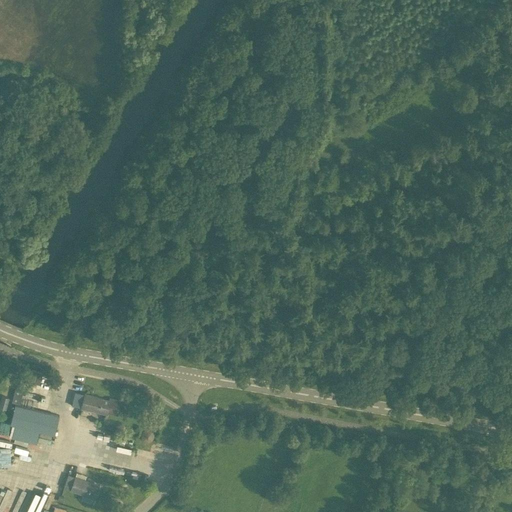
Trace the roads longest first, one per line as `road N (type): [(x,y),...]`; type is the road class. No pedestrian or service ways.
road 1 (secondary): [(511,434),(195,371)]
road 2 (secondary): [(195,371),(0,325)]
road 3 (unclassified): [(138,511),(156,497),(179,453),(195,371)]
